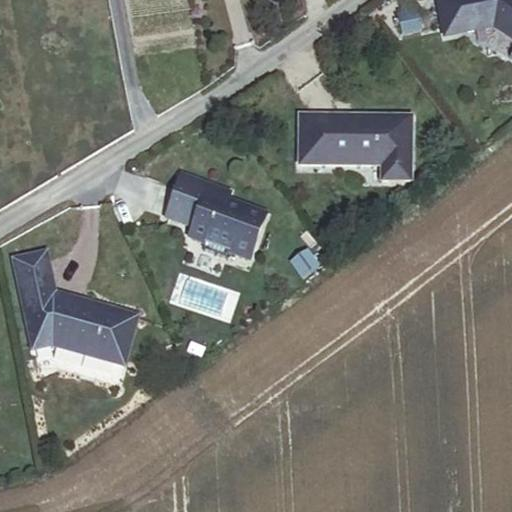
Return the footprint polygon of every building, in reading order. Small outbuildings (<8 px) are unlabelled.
[(511,0),(445,0),(433,3),(441,42),(490,32),(511,46),(511,0)] [(409,126),(300,122),(298,169),(380,172),(380,187),(407,188),(409,126)] [(249,262),(266,216),(228,201),(205,193),(207,187),(182,178),(167,219),(193,229),(189,240),(204,245),(202,251),(227,260),(229,255),(249,262)] [(228,201),(230,195),(207,187),(205,193),(228,201)] [(55,295),(47,255),(13,262),(33,352),(52,348),(124,369),(138,320),(55,295)]
